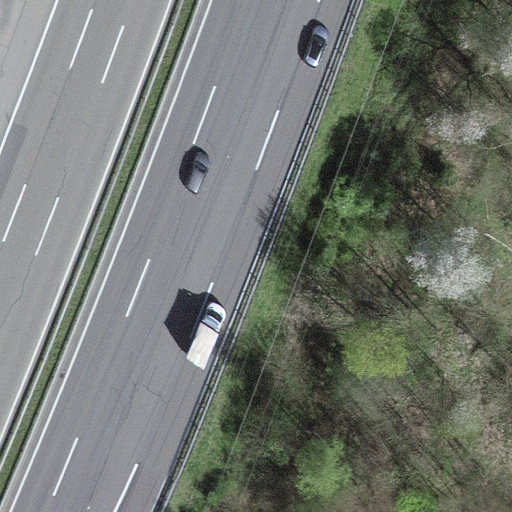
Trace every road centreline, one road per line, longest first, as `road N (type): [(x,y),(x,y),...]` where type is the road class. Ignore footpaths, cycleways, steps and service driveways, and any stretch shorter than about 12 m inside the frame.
road 1 (motorway): [(81,511),(284,0)]
road 2 (motorway): [(114,0),(0,297)]
